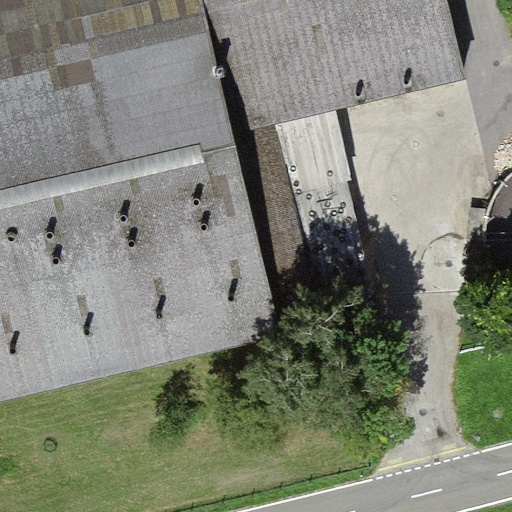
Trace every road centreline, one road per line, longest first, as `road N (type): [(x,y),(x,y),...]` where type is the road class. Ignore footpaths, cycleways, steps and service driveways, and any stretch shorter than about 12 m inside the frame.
road 1 (track): [(511,145),(432,281),(449,488)]
road 2 (tertiary): [(352,511),(511,471)]
road 3 (track): [(480,0),(511,136)]
